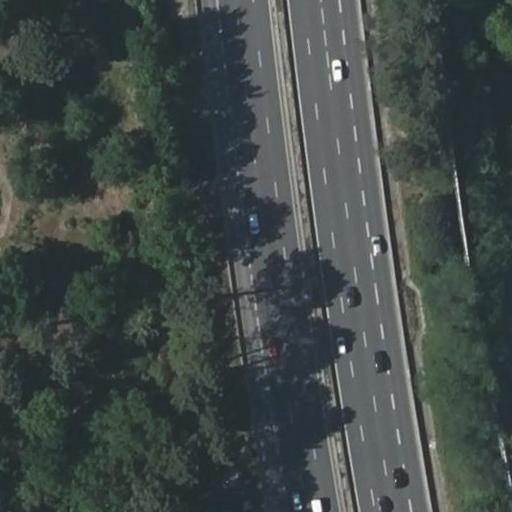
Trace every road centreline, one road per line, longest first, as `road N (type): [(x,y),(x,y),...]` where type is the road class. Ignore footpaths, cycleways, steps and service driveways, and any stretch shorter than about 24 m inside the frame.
road 1 (motorway): [(386,511),(312,0)]
road 2 (motorway): [(247,0),(317,511)]
